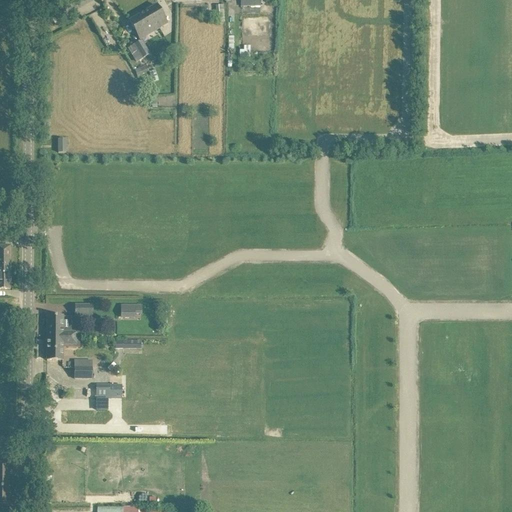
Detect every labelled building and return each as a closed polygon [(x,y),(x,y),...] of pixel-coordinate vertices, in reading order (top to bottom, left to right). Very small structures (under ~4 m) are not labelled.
[(223,5),(215,6),(217,23),(224,23),(223,5)] [(143,13),(153,32),(167,24),(156,6),(143,13)] [(140,39),(153,32),(143,13),(129,22),(140,39)] [(129,49),(136,62),(149,55),(141,42),(129,49)] [(146,66),(134,70),(136,76),(148,71),(146,66)] [(58,140),(58,152),(58,153),(66,153),(66,140),(58,140)] [(0,267),(10,268),(10,246),(0,246),(0,267)] [(0,267),(0,289),(10,289),(10,268),(0,267)] [(75,305),(75,317),(92,317),(92,305),(75,305)] [(121,306),(121,318),(135,318),(135,314),(141,314),(141,306),(121,306)] [(63,332),(63,317),(47,316),(47,338),(76,339),(76,333),(63,332)] [(76,345),(76,339),(47,338),(47,360),(62,361),(63,344),(76,345)] [(74,368),(74,379),(92,379),(92,368),(74,368)] [(122,385),(96,385),(96,398),(122,398),(122,385)] [(0,503),(9,504),(9,463),(0,463),(0,503)]
